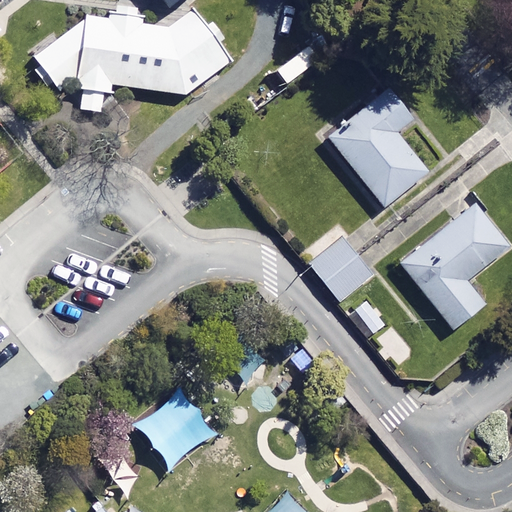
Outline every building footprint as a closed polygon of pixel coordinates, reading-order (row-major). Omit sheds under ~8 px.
[(10,0),(0,0),(0,9),(11,1),(10,0)] [(184,0),(163,0),(173,10),(184,0)] [(82,19),(27,60),(50,90),(58,84),(73,86),(72,94),(82,95),(80,112),(99,114),(101,96),(109,97),(110,90),(183,98),(230,64),(191,11),(164,31),(82,19)] [(413,124),(389,93),(330,140),(385,210),(428,176),(397,136),(413,124)] [(509,250),(475,207),(401,267),(455,333),(485,308),(466,285),(509,250)] [(373,278),(343,242),(311,268),(341,305),(373,278)] [(385,327),(366,304),(349,318),(368,341),(385,327)] [(216,433),(184,392),(139,428),(171,469),(216,433)] [(105,511),(89,492),(63,511),(105,511)] [(297,511),(288,501),(276,511),(297,511)]
